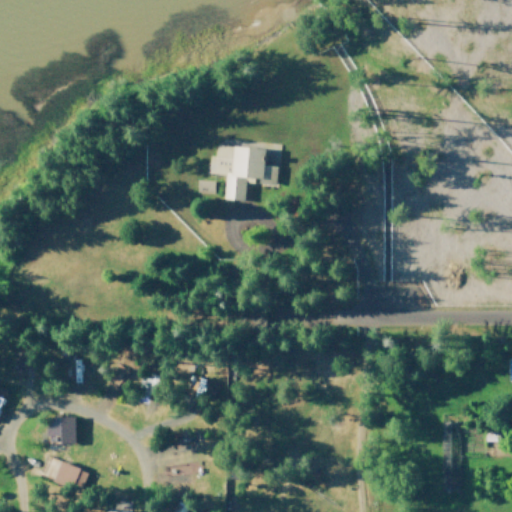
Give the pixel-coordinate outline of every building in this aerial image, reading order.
[(210,154),(209,170),(228,171),(227,195),(241,196),(242,183),(255,183),(255,174),(258,174),(258,188),(283,189),(284,164),(264,163),(264,145),(218,143),(217,154),(210,154)] [(196,176),(195,194),(216,195),(217,177),(196,176)] [(110,386),(119,393),(138,367),(130,360),(110,386)] [(77,416),(49,417),(49,443),(77,442),(77,416)] [(439,420),(439,495),(457,495),(457,420),(439,420)] [(56,480),(83,489),(89,469),(62,461),(56,480)] [(161,467),(164,487),(190,484),(187,463),(161,467)]
